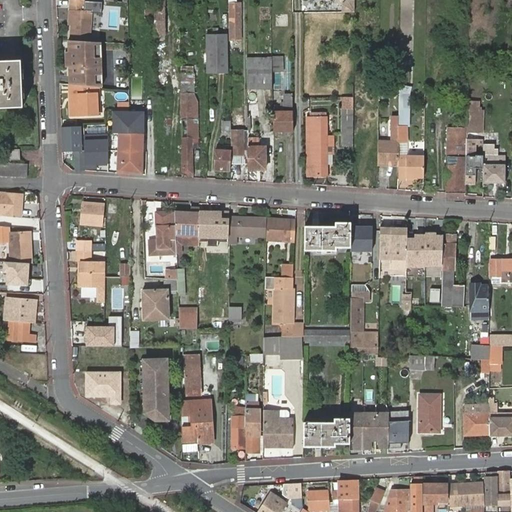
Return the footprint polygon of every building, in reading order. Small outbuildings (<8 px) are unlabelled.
[(70,39),(89,41),(91,11),(83,11),(83,0),(68,0),(68,10),(71,10),(71,25),(70,39)] [(164,0),(154,0),(154,35),(165,35),(164,0)] [(354,10),(354,0),(346,0),(343,3),(343,11),(354,11),(354,10)] [(240,4),(237,4),(229,4),(230,39),(240,39),(240,4)] [(226,35),(207,35),(207,72),(227,72),(226,35)] [(102,89),(100,41),(89,41),(70,39),(68,39),(68,50),(65,51),(66,66),(69,66),(69,85),(89,87),(92,87),(102,89)] [(246,89),(272,88),(272,73),(272,62),(272,58),(246,58),(246,89)] [(21,62),(0,62),(0,108),(23,108),(21,62)] [(272,62),(272,73),(281,73),(281,62),(272,62)] [(181,82),(182,173),(192,174),(192,148),(192,138),(197,138),(197,101),(194,94),(191,94),(191,82),(181,82)] [(70,116),(93,115),(92,87),(89,87),(69,85),(70,116)] [(274,132),(292,132),(292,96),(284,96),(284,112),(274,112),(274,132)] [(466,99),(466,129),(466,133),(482,134),(482,112),(476,112),(476,100),(466,99)] [(344,146),(352,146),(353,128),(353,109),(342,108),(342,133),(345,133),(344,146)] [(119,135),(117,173),(143,175),(143,113),(113,113),(113,133),(119,133),(119,135)] [(326,176),(326,166),(326,136),(326,118),(307,118),(307,176),(326,176)] [(230,131),(230,121),(222,122),(223,131),(230,131)] [(378,141),(378,165),(399,165),(399,153),(399,126),(391,126),(391,141),(378,141)] [(61,128),(62,152),(74,152),(75,171),(85,171),(85,168),(84,151),(81,152),(80,128),(61,128)] [(446,192),(465,193),(466,184),(466,140),(466,133),(466,129),(448,129),(446,192)] [(230,131),(231,164),(247,164),(247,147),(247,131),(230,131)] [(108,135),(84,136),(84,151),(85,168),(97,168),(97,165),(97,160),(108,160),(108,135)] [(484,141),(466,140),(466,184),(475,184),(475,166),(483,166),(483,155),(476,155),(476,145),(483,145),(484,142),(484,141)] [(497,155),(497,142),(484,142),(483,145),(483,153),(495,153),(495,155),(497,155)] [(247,164),(247,170),(265,169),(264,147),(247,147),(247,164)] [(230,151),(216,150),(214,169),(229,171),(230,151)] [(19,151),(9,151),(9,161),(20,160),(19,151)] [(413,175),(422,175),(422,154),(399,153),(399,165),(398,179),(405,179),(405,175),(413,175)] [(483,166),(483,183),(503,183),(504,155),(497,155),(495,155),(483,155),(483,166)] [(0,176),(26,178),(27,164),(0,163),(0,176)] [(21,196),(0,194),(0,214),(20,216),(21,196)] [(98,204),(84,203),(83,224),(103,224),(103,214),(98,213),(98,204)] [(176,227),(175,210),(158,210),(158,212),(158,226),(170,226),(176,227)] [(200,211),(175,210),(176,227),(176,232),(177,253),(182,254),(182,246),(198,247),(200,233),(200,211)] [(209,211),(200,210),(200,211),(200,233),(200,235),(228,236),(228,234),(229,218),(222,218),(222,211),(216,211),(214,212),(210,212),(209,211)] [(267,217),(230,215),(229,218),(228,234),(228,241),(238,242),(238,234),(267,235),(267,217)] [(294,217),(267,217),(267,235),(267,241),(294,241),(294,217)] [(336,224),(304,224),(305,249),(337,250),(337,247),(351,247),(351,226),(351,222),(336,222),(336,224)] [(158,226),(158,238),(149,238),(149,253),(177,253),(176,232),(176,227),(170,226),(158,226)] [(373,226),(351,226),(351,250),(373,250),(373,226)] [(395,227),(381,226),(381,258),(391,258),(391,256),(406,256),(406,238),(406,227),(395,227)] [(5,262),(26,263),(27,233),(7,233),(5,262)] [(415,238),(406,238),(406,268),(443,268),(444,234),(415,234),(415,238)] [(446,234),(444,269),(454,270),(456,235),(446,234)] [(489,236),(488,248),(495,249),(496,236),(489,236)] [(106,277),(106,260),(92,260),(92,250),(79,250),(79,260),(82,260),(82,274),(81,274),(80,289),(98,289),(99,303),(107,303),(106,288),(106,277)] [(511,259),(492,259),(492,275),(502,275),(502,281),(511,281),(511,259)] [(131,264),(122,264),(122,277),(131,277),(131,264)] [(44,275),(43,266),(20,268),(20,265),(4,265),(4,276),(19,275),(20,276),(44,275)] [(170,269),(170,279),(179,279),(178,269),(170,269)] [(444,269),(443,269),(443,305),(453,306),(454,284),(454,270),(444,269)] [(275,323),(296,323),(296,304),(293,304),(294,289),(286,289),(287,277),(266,276),(266,288),(276,289),(275,323)] [(122,277),(106,277),(106,288),(122,288),(122,277)] [(464,306),(465,284),(454,284),(453,306),(464,306)] [(489,311),(489,286),(481,286),(481,284),(469,284),(468,306),(469,319),(489,319),(489,311)] [(393,300),(400,301),(401,289),(394,288),(393,300)] [(168,289),(142,291),(144,321),(170,319),(168,289)] [(442,290),(429,289),(429,302),(441,302),(442,290)] [(400,307),(410,308),(411,291),(402,290),(400,307)] [(371,292),(352,291),(351,303),(363,304),(370,303),(371,292)] [(30,324),(36,324),(37,317),(34,316),(34,302),(7,300),(6,322),(11,322),(30,324)] [(379,352),(379,338),(376,338),(358,337),(359,330),(363,330),(363,304),(351,303),(351,329),(351,340),(351,349),(351,351),(376,352),(379,352)] [(199,307),(180,307),(182,329),(199,329),(199,307)] [(455,311),(421,311),(421,319),(455,320),(455,311)] [(488,320),(489,333),(496,332),(496,320),(488,320)] [(29,342),(30,324),(11,322),(10,341),(29,342)] [(304,335),(304,328),(304,323),(296,323),(296,335),(304,335)] [(412,325),(412,340),(428,341),(428,325),(412,325)] [(140,327),(131,327),(131,340),(131,348),(140,348),(140,327)] [(351,340),(351,329),(304,328),(304,335),(304,340),(351,340)] [(88,341),(114,341),(114,330),(88,330),(88,341)] [(304,354),(304,340),(304,335),(296,335),(264,335),(264,352),(264,354),(282,354),(282,358),(304,359),(304,354)] [(511,335),(490,335),(490,344),(499,344),(511,344),(511,335)] [(471,344),(470,358),(481,358),(490,358),(490,344),(471,344)] [(490,344),(490,358),(490,359),(490,362),(499,362),(499,359),(499,344),(490,344)] [(202,354),(188,354),(188,378),(202,378),(202,354)] [(386,366),(387,357),(376,356),(375,365),(386,366)] [(412,358),(412,372),(427,372),(427,357),(412,356),(412,358)] [(481,371),(491,372),(490,362),(490,359),(490,358),(481,358),(481,371)] [(170,428),(169,359),(142,360),(143,410),(170,428)] [(122,371),(86,371),(86,396),(110,396),(110,405),(122,405),(122,371)] [(202,378),(188,378),(188,396),(203,395),(202,378)] [(442,395),(423,394),(422,431),(442,431),(442,395)] [(213,401),(184,401),(184,416),(193,417),(193,426),(184,426),(184,445),(199,444),(199,442),(214,442),(213,401)] [(491,413),(491,405),(475,406),(467,406),(468,433),(480,432),(479,435),(491,435),(491,433),(491,413)] [(395,409),(350,411),(350,448),(404,445),(403,440),(411,440),(411,408),(396,408),(395,409)] [(259,409),(246,409),(247,453),(261,453),(259,409)] [(279,411),(263,412),(264,436),(265,448),(295,446),(294,418),(290,418),(290,412),(288,410),(281,410),(279,412),(279,411)] [(511,412),(491,413),(491,433),(497,433),(497,435),(502,435),(503,433),(506,433),(507,435),(511,434),(511,412)] [(350,441),(350,417),(336,417),(335,420),(303,419),(304,444),(336,445),(337,441),(350,441)] [(235,425),(236,436),(233,436),(234,450),(246,450),(245,425),(235,425)] [(510,471),(500,471),(501,495),(511,494),(510,478),(510,471)] [(497,472),(486,472),(487,499),(498,499),(497,472)] [(413,497),(412,511),(423,511),(423,476),(416,477),(416,497),(413,497)] [(359,480),(338,480),(339,497),(346,498),(347,499),(359,499),(359,480)] [(303,483),(287,484),(288,499),(303,498),(303,483)] [(450,486),(449,507),(485,503),(485,502),(483,483),(450,486)] [(448,498),(448,486),(434,486),(434,485),(425,486),(425,511),(435,511),(434,498),(448,498)] [(376,511),(387,491),(378,488),(373,500),(369,511),(376,511)] [(410,511),(411,510),(408,511),(409,501),(411,500),(411,489),(393,488),(393,491),(391,494),(390,496),(389,499),(388,501),(387,504),(387,507),(386,509),(384,511),(383,511),(410,511)] [(329,489),(308,490),(308,507),(329,506),(329,489)] [(282,511),(288,504),(271,492),(257,511),(282,511)] [(339,503),(338,511),(358,511),(359,499),(347,499),(346,498),(339,497),(334,497),(333,497),(334,503),(339,503)] [(121,511),(141,511),(142,511),(125,500),(119,510),(121,511)]
